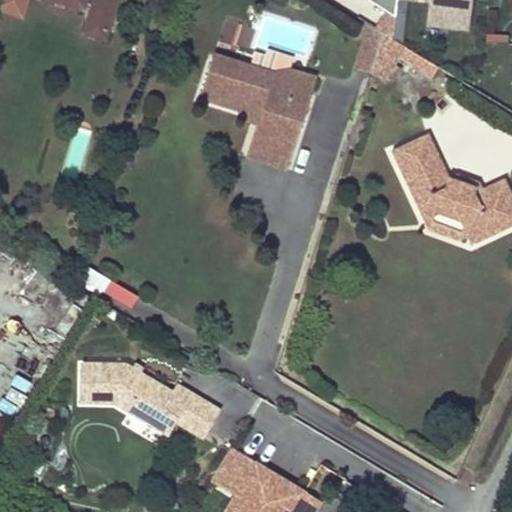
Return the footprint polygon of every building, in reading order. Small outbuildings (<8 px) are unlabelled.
[(0,0),(0,14),(24,21),(30,0),(0,0)] [(108,28),(116,0),(41,0),(81,13),(84,6),(93,9),(89,22),(108,28)] [(369,0),(393,15),(395,0),(369,0)] [(431,0),(428,21),(464,25),(467,0),(431,0)] [(103,42),(108,28),(89,22),(85,35),(103,42)] [(404,46),(383,33),(370,72),(384,80),(404,46)] [(315,79),(289,70),(273,74),(213,55),(199,98),(258,117),(246,157),(286,169),(315,79)] [(74,127),(65,175),(79,178),(88,130),(74,127)] [(428,133),(391,150),(398,164),(434,147),(428,133)] [(511,181),(491,192),(480,188),(479,193),(461,187),(462,182),(448,177),(434,147),(398,164),(423,220),(438,214),(469,226),(476,240),(481,248),(511,232),(511,181)] [(460,169),(448,177),(462,182),(461,187),(479,193),(480,188),(491,192),(489,178),(460,169)] [(463,243),(476,240),(469,226),(438,214),(423,220),(427,229),(463,243)] [(132,311),(139,297),(91,272),(84,286),(132,311)] [(126,364),(82,364),(82,389),(124,389),(162,412),(177,421),(193,395),(176,386),(172,392),(126,364)] [(219,410),(193,395),(177,421),(203,437),(219,410)] [(162,412),(153,426),(169,435),(177,421),(162,412)] [(212,481),(234,493),(222,511),(288,511),(301,491),(231,449),(212,481)] [(301,491),(288,511),(309,511),(317,500),(301,491)]
